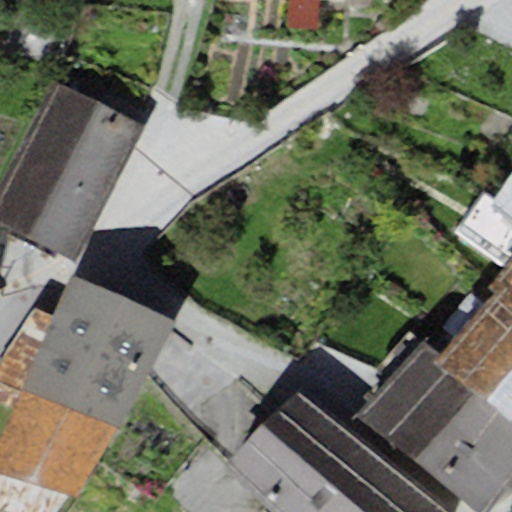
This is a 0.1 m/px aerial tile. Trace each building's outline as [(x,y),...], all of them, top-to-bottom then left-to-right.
[(59,84),(0,208),(0,219),(78,261),(141,124),(106,107),(59,84)] [(511,181),(493,209),(511,226),(511,269),(491,296),(498,303),(435,365),(511,427),(511,181)] [(103,303),(66,286),(0,428),(0,481),(71,505),(166,331),(103,303)] [(487,511),(511,481),(511,427),(435,365),(415,350),(363,417),(481,511),(487,511)] [(451,511),(453,510),(300,384),(224,460),(275,511),(451,511)]
